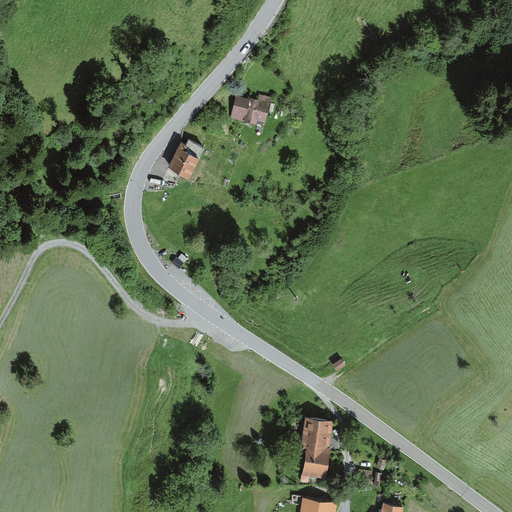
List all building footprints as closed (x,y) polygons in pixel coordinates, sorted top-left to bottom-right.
[(258,101),(235,96),(230,119),(263,127),(270,97),(259,95),(258,101)] [(186,146),(179,144),(166,169),(190,182),(209,148),(190,138),(186,146)] [(341,359),(331,365),(335,371),(344,365),(341,359)] [(333,423),(307,419),(300,474),(325,477),(333,423)] [(334,511),(335,508),(303,502),(300,511),(334,511)]
